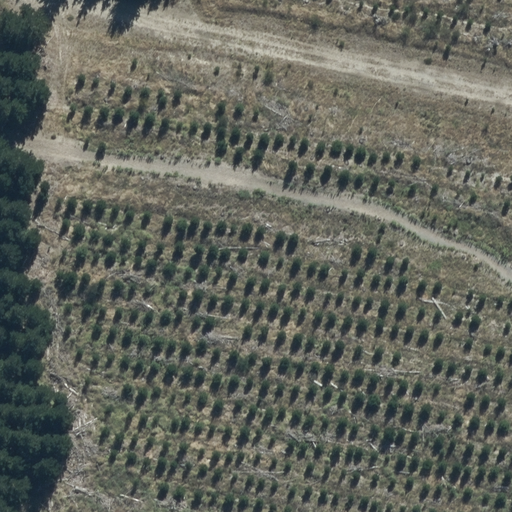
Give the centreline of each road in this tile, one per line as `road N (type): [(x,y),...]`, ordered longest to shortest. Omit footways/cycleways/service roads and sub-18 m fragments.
road 1 (track): [(511,319),(79,148),(0,138)]
road 2 (unclassified): [(511,112),(0,22)]
